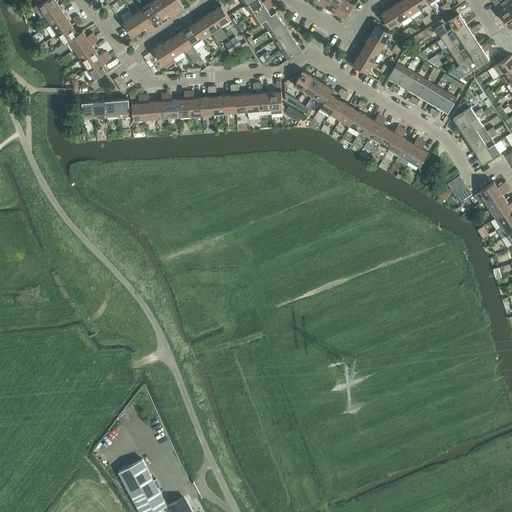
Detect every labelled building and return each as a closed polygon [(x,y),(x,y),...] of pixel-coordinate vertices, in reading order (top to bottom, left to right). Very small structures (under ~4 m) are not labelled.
[(36,0),(39,4),(35,7),(41,17),(46,14),(59,5),(56,0),(36,0)] [(164,0),(155,0),(152,2),(162,16),(167,13),(171,19),(175,16),(164,0)] [(178,0),(164,0),(175,16),(179,13),(175,7),(181,3),(178,0)] [(262,0),(252,0),(245,5),(252,14),(271,1),(270,0),(264,0),(263,1),(262,0)] [(328,0),(325,6),(335,11),(341,0),(328,0)] [(347,0),(341,0),(335,11),(345,18),(353,3),(347,0)] [(413,0),(401,0),(401,1),(410,15),(419,8),(413,0)] [(427,0),(413,0),(419,8),(429,2),(427,0)] [(271,1),(252,14),(258,24),(263,21),(272,15),(271,14),(268,9),(274,5),(271,1)] [(401,1),(391,7),(400,21),(410,15),(401,1)] [(511,10),(506,1),(501,4),(502,5),(498,8),(509,25),(511,24),(511,23),(511,10)] [(152,2),(143,9),(156,29),(160,26),(156,20),(162,16),(152,2)] [(59,5),(46,14),(52,24),(66,15),(59,5)] [(222,5),(212,11),(221,25),(231,19),(222,5)] [(400,21),(391,7),(381,13),(390,27),(400,21)] [(143,9),(133,15),(143,29),(148,25),(152,31),(156,29),(143,9)] [(435,29),(441,38),(465,22),(457,9),(452,12),(455,16),(435,29)] [(212,11),(202,18),(211,32),(221,25),(212,11)] [(263,21),(269,30),(283,21),(276,11),(271,14),(272,15),(263,21)] [(66,15),(52,24),(58,33),(72,24),(66,15)] [(143,29),(133,15),(123,21),(132,35),(143,29)] [(202,18),(192,24),(202,38),(211,32),(202,18)] [(283,21),(269,30),(275,40),(289,30),(283,21)] [(465,22),(441,38),(447,47),(471,31),(470,29),(465,22)] [(377,23),(371,34),(385,42),(391,32),(377,23)] [(72,24),(58,33),(65,43),(70,40),(69,40),(78,34),(78,33),(72,24)] [(192,24),(183,30),(192,44),(202,38),(192,24)] [(69,40),(70,40),(75,49),(96,36),(93,32),(87,36),(83,30),(78,33),(78,34),(69,40)] [(183,30),(173,36),(183,50),(192,44),(183,30)] [(289,30),(275,40),(282,49),(295,40),(289,30)] [(471,31),(447,47),(454,56),(477,40),(473,34),(471,31)] [(371,34),(365,43),(380,52),(385,42),(371,34)] [(96,36),(75,49),(82,59),(96,50),(92,44),(98,40),(96,36)] [(173,36),(164,43),(173,57),(183,50),(173,36)] [(236,37),(230,40),(234,45),(239,42),(236,37)] [(295,40),(282,49),(288,59),(302,50),(295,40)] [(477,40),(454,56),(460,65),(484,49),(482,47),(477,40)] [(173,57),(164,43),(151,51),(155,57),(158,55),(163,63),(173,57)] [(365,43),(359,53),(374,62),(380,52),(365,43)] [(484,49),(460,65),(450,72),(460,78),(490,58),(485,52),(484,49)] [(96,50),(82,59),(88,68),(108,55),(105,51),(99,55),(96,50)] [(423,50),(418,54),(428,60),(429,59),(423,50)] [(374,62),(359,53),(353,64),(368,72),(374,62)] [(108,55),(88,68),(95,78),(109,69),(105,63),(111,59),(108,55)] [(494,66),(500,75),(511,66),(511,55),(494,66)] [(388,77),(399,83),(407,68),(397,62),(388,77)] [(511,66),(500,75),(505,83),(511,79),(511,66)] [(407,68),(399,83),(408,88),(417,74),(407,68)] [(298,87),(304,90),(313,76),(302,70),(291,90),(295,92),(298,87)] [(417,74),(408,88),(418,94),(427,80),(417,74)] [(313,76),(304,90),(312,95),(314,96),(323,82),(313,76)] [(427,80),(418,94),(428,100),(437,86),(427,80)] [(333,88),(323,82),(314,96),(316,97),(313,102),(321,106),(323,102),(324,102),(329,93),(330,93),(333,88)] [(437,86),(428,100),(438,106),(446,91),(437,86)] [(185,98),(178,99),(179,116),(191,115),(189,91),(184,91),(185,98)] [(194,91),(189,91),(191,115),(202,114),(201,97),(194,98),(194,91)] [(281,91),(269,92),(271,114),(283,113),(281,91)] [(446,91),(438,106),(448,112),(457,98),(446,91)] [(171,92),(166,93),(168,117),(179,116),(178,99),(172,99),(171,92)] [(269,92),(258,93),(260,114),(271,114),(269,92)] [(162,100),(155,101),(157,117),(168,117),(166,93),(161,93),(162,100)] [(247,94),(248,110),(248,115),(260,114),(258,93),(247,94)] [(324,102),(323,102),(321,106),(320,107),(331,113),(339,99),(330,93),(329,93),(324,102)] [(148,94),(144,95),(145,118),(157,117),(155,101),(149,101),(148,94)] [(235,94),(224,95),(225,112),(237,111),(235,94)] [(247,94),(235,94),(237,111),(248,110),(247,94)] [(145,118),(144,95),(139,95),(139,102),(132,103),(133,119),(145,118)] [(224,95),(213,96),(214,113),(225,112),(224,95)] [(213,96),(201,97),(202,114),(214,113),(213,96)] [(129,98),(117,99),(118,116),(130,115),(129,98)] [(117,99),(106,100),(107,117),(118,116),(117,99)] [(339,99),(331,113),(340,119),(349,104),(339,99)] [(106,100),(94,101),(95,118),(107,117),(106,100)] [(95,118),(94,101),(82,102),(83,119),(95,118)] [(298,101),(295,106),(305,112),(308,107),(306,106),(298,101)] [(349,104),(340,119),(350,125),(359,110),(349,104)] [(290,105),(285,113),(299,121),(303,114),(290,105)] [(453,118),(459,127),(484,111),(482,108),(475,113),(471,106),(453,118)] [(359,110),(350,125),(360,131),(369,116),(359,110)] [(484,111),(459,127),(465,136),(483,125),(479,119),(486,115),(484,111)] [(369,116),(360,131),(370,136),(382,116),(378,114),(375,120),(369,116)] [(382,116),(370,136),(380,142),(389,128),(383,125),(386,118),(382,116)] [(389,128),(380,142),(390,148),(402,128),(398,125),(394,131),(389,128)] [(483,125),(465,136),(471,145),(496,129),(493,126),(487,130),(483,125)] [(402,128),(390,148),(400,154),(408,140),(402,136),(406,130),(402,128)] [(496,129),(471,145),(477,154),(495,143),(491,137),(498,133),(496,129)] [(408,140),(400,154),(409,160),(422,139),(417,137),(414,143),(408,140)] [(422,139),(409,160),(420,166),(428,151),(422,148),(426,142),(422,139)] [(495,143),(477,154),(483,164),(508,148),(505,144),(499,149),(495,143)] [(447,183),(451,189),(464,181),(460,175),(447,183)] [(464,181),(451,189),(455,195),(468,187),(464,181)] [(479,192),(484,200),(508,185),(506,181),(497,186),(494,181),(479,192)] [(508,185),(484,200),(490,209),(506,199),(502,194),(511,188),(508,185)] [(439,196),(436,200),(441,203),(450,190),(444,186),(439,195),(439,196)] [(468,187),(455,195),(460,202),(472,193),(468,187)] [(506,199),(490,209),(496,217),(511,206),(511,201),(509,203),(506,199)] [(511,206),(496,217),(501,226),(511,218),(511,206)] [(511,218),(501,226),(507,234),(511,231),(511,218)] [(157,511),(156,510),(158,509),(167,504),(158,488),(160,486),(156,479),(154,480),(142,459),(119,471),(141,511),(157,511)] [(191,511),(183,497),(168,506),(171,511),(191,511)]
